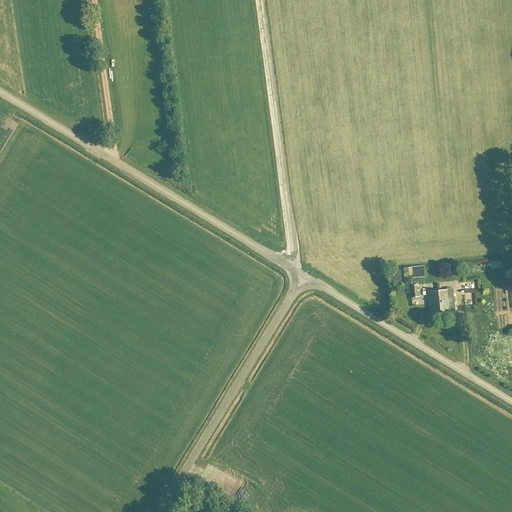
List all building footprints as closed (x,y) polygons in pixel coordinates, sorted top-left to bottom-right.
[(411,268),(403,268),(404,276),(412,275),(411,268)] [(414,268),(415,280),(427,279),(426,268),(414,268)] [(400,272),(389,273),(390,283),(401,281),(400,272)] [(411,299),(419,298),(418,286),(411,287),(411,284),(406,285),(407,294),(410,293),(411,299)] [(448,313),(454,312),(452,290),(428,293),(429,306),(430,306),(431,315),(448,313)] [(476,305),(475,292),(467,292),(467,305),(476,305)]
